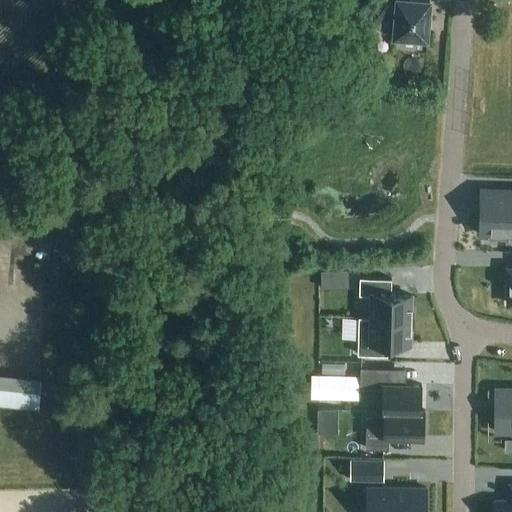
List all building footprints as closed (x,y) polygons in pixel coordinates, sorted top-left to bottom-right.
[(426,38),(429,0),(396,0),(396,8),(390,8),(380,0),(378,0),(359,23),(370,33),(375,27),(377,28),(380,30),(384,32),(388,33),(391,34),(394,34),(394,35),(426,38)] [(317,29),(310,40),(321,47),(328,36),(317,29)] [(511,191),(500,191),(485,191),(485,217),(480,217),(480,223),(480,236),(488,236),(488,239),(508,239),(508,236),(511,235),(511,191)] [(34,260),(33,276),(42,276),(42,260),(34,260)] [(348,271),(338,271),(338,288),(348,288),(348,271)] [(408,319),(412,320),(413,295),(392,294),(393,278),(361,278),(360,295),(372,295),(372,318),(360,317),(360,318),(379,319),(396,319),(408,319)] [(411,344),(412,320),(408,319),(396,319),(379,319),(360,318),(359,355),(384,356),(384,343),(411,344)] [(344,363),(321,363),(321,374),(344,374),(344,363)] [(390,384),(390,368),(372,367),(362,367),(361,392),(378,393),(377,410),(423,412),(426,412),(426,411),(422,411),(423,385),(407,385),(390,384)] [(40,378),(0,374),(0,404),(37,408),(40,378)] [(511,389),(495,389),(495,432),(511,432),(511,389)] [(425,438),(426,412),(423,412),(377,410),(377,411),(384,411),(383,427),(372,427),(368,427),(367,449),(390,450),(390,437),(425,438)] [(351,465),(351,478),(383,479),(383,463),(351,462),(351,465)] [(494,511),(511,511),(511,485),(511,501),(495,501),(494,511)] [(426,511),(427,489),(367,487),(366,511),(426,511)] [(122,511),(145,511),(145,502),(122,501),(122,511)]
